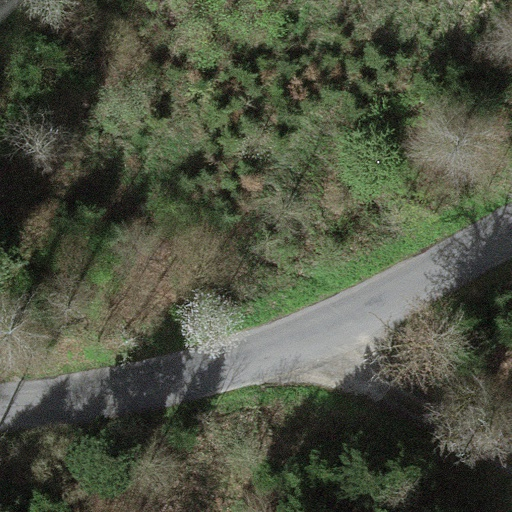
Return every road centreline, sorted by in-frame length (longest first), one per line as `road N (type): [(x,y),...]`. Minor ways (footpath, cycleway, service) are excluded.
road 1 (unclassified): [(511,232),(315,336),(185,379),(0,405)]
road 2 (track): [(511,458),(315,336)]
